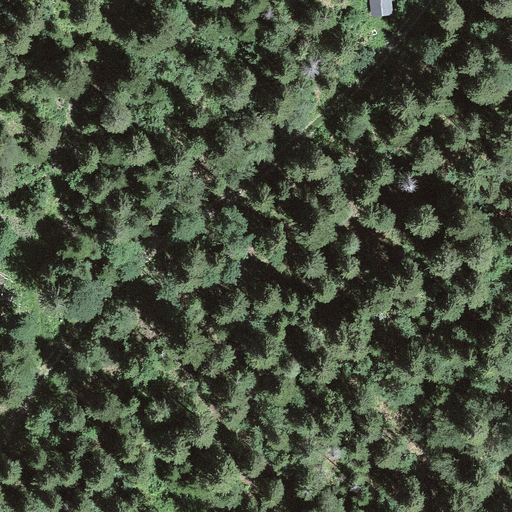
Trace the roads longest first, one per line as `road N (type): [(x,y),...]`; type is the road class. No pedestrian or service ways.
road 1 (track): [(0,440),(125,275),(311,126)]
road 2 (track): [(0,302),(114,0)]
road 3 (track): [(427,0),(311,126)]
